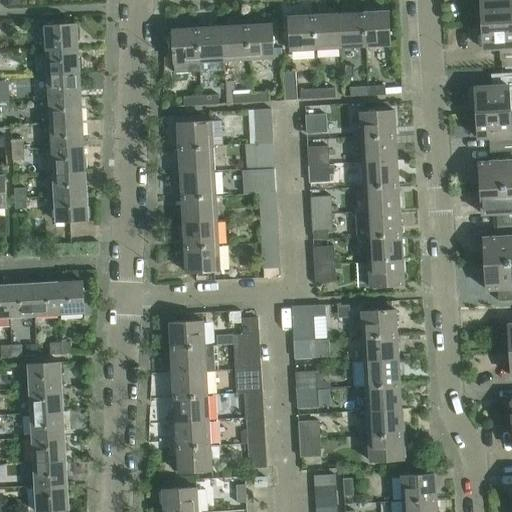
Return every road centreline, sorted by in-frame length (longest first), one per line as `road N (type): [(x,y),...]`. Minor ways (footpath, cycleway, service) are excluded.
road 1 (residential): [(480,511),(478,460),(450,401),(431,0)]
road 2 (residential): [(133,295),(139,0)]
road 3 (residential): [(290,511),(278,290)]
road 4 (residential): [(116,511),(133,295)]
road 5 (residential): [(278,290),(303,287),(291,105)]
road 6 (residential): [(278,290),(133,295)]
